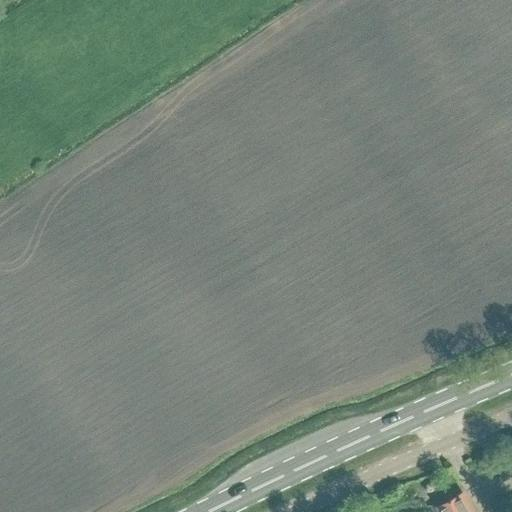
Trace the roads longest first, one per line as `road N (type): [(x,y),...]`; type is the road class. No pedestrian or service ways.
road 1 (primary): [(511,374),(206,511)]
road 2 (unclassified): [(295,511),(511,417)]
